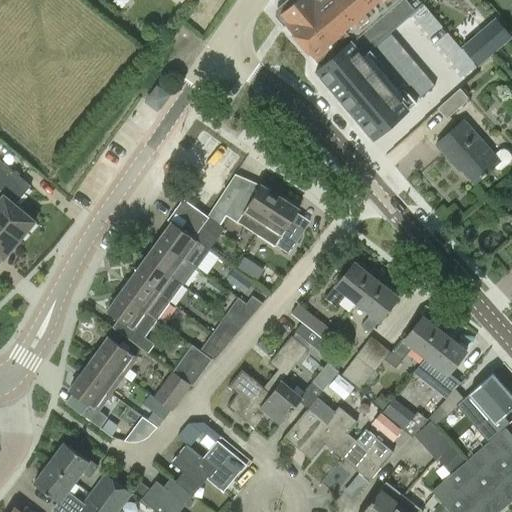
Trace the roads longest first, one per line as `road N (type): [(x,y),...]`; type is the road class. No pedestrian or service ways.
road 1 (unclassified): [(2,380),(26,357),(93,226),(228,41)]
road 2 (residential): [(139,469),(373,186)]
road 3 (tertiary): [(373,186),(228,41)]
road 4 (tertiary): [(511,337),(373,186)]
